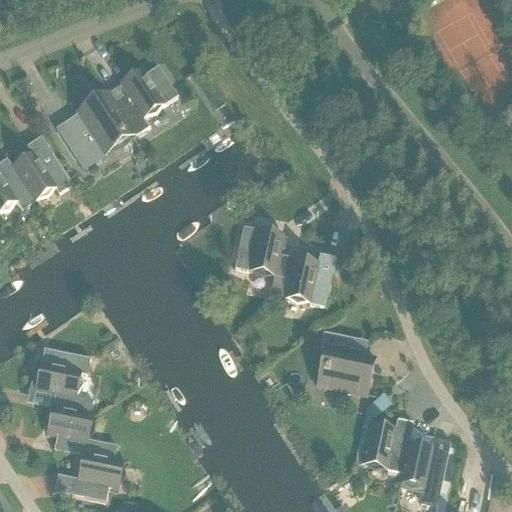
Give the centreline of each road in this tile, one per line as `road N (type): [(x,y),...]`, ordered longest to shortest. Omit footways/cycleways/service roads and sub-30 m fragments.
road 1 (residential): [(511,480),(426,364),(335,192),(203,0)]
road 2 (unclassified): [(182,0),(0,68)]
